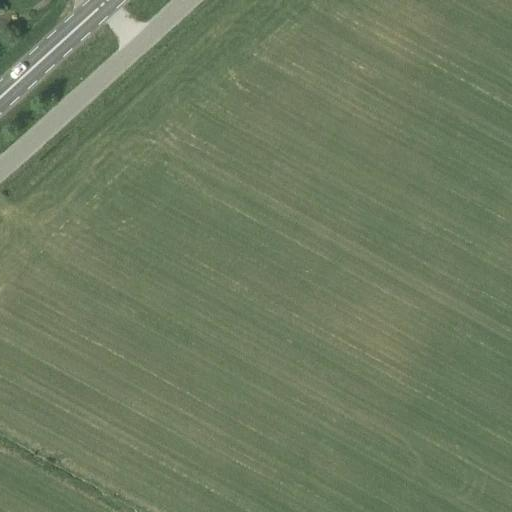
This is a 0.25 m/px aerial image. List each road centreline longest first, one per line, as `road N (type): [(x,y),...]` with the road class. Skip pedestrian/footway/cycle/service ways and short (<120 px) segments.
road 1 (unclassified): [(189,0),(0,170)]
road 2 (primary): [(0,98),(108,0)]
